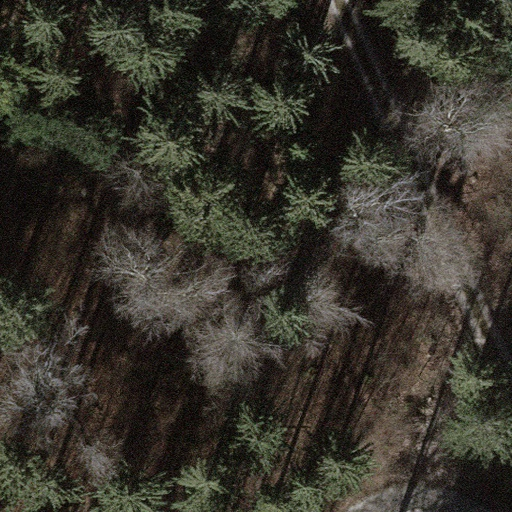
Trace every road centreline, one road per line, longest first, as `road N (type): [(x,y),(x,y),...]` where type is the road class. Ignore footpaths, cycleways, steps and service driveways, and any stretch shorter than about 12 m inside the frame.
road 1 (track): [(511,366),(340,0)]
road 2 (track): [(361,511),(404,495),(471,498),(488,511)]
